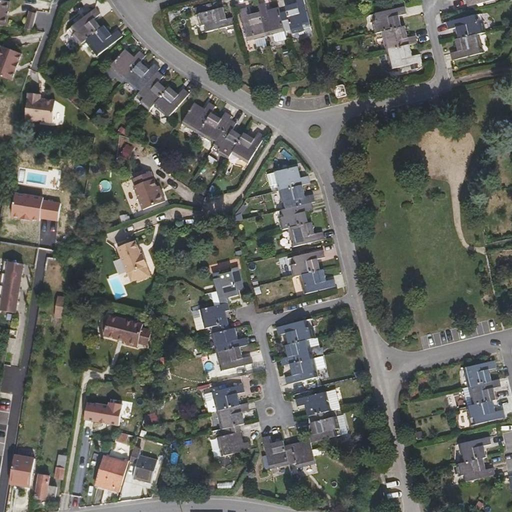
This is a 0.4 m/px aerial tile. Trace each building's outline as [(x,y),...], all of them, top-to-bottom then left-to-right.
[(310,24),(303,0),(296,0),(297,4),(285,7),(286,9),(286,12),(280,13),(285,31),(291,29),(292,33),(304,30),(303,26),(310,24)] [(0,26),(7,27),(10,6),(11,3),(0,1),(0,26)] [(227,20),(224,8),(219,9),(217,3),(199,7),(201,14),(197,15),(201,27),(205,26),(207,33),(234,26),(232,19),(227,20)] [(285,31),(280,13),(279,8),(268,11),(266,4),(258,6),(260,13),(266,36),(285,31)] [(266,36),(260,13),(249,16),(247,8),(239,11),(247,41),(266,36)] [(402,28),(400,17),(407,15),(405,8),(376,14),(377,21),(373,22),(376,35),(382,33),(402,28)] [(103,28),(95,20),(101,15),(96,9),(72,28),(77,33),(73,36),(81,46),(87,42),(103,28)] [(33,31),(35,14),(28,13),(26,30),(33,31)] [(485,33),(482,21),(478,22),(476,16),(447,23),(448,31),(456,29),(458,39),(479,35),(485,33)] [(98,57),(123,37),(118,31),(112,36),(105,27),(103,28),(87,42),(98,57)] [(418,44),(416,37),(409,38),(406,27),(402,28),(382,33),(387,52),(411,46),(418,44)] [(483,54),(479,35),(458,39),(455,40),(458,52),(451,54),(453,62),(483,54)] [(423,62),(421,55),(413,57),(411,46),(387,52),(391,71),(423,62)] [(0,77),(14,82),(23,55),(3,47),(0,55),(0,77)] [(125,81),(141,63),(146,57),(140,52),(135,58),(126,50),(111,68),(125,81)] [(140,93),(158,72),(161,70),(154,64),(149,70),(141,63),(125,81),(140,93)] [(154,106),(168,90),(159,82),(164,77),(158,72),(140,93),(145,98),(141,103),(150,111),(154,106)] [(346,96),(344,87),(343,86),(335,87),(334,89),(337,98),(338,99),(346,97),(346,96)] [(169,119),(190,94),(184,89),(179,95),(170,88),(168,90),(154,106),(169,119)] [(54,123),(56,101),(41,100),(41,95),(29,94),(27,120),(54,123)] [(199,134),(212,114),(216,107),(209,103),(205,110),(195,104),(183,124),(199,134)] [(216,144),(230,120),(232,117),(226,113),(222,119),(212,114),(199,134),(216,144)] [(232,154),(243,136),(233,130),(237,124),(230,120),(216,144),(222,148),(219,154),(229,160),(232,154)] [(249,164),(265,137),(259,133),(255,140),(244,134),(243,136),(232,154),(249,164)] [(298,167),(275,173),(267,175),(270,187),(278,185),(280,191),(303,186),(311,184),(309,177),(301,179),(298,167)] [(158,187),(155,188),(150,173),(132,179),(134,186),(132,187),(141,211),(163,202),(158,187)] [(315,203),(313,195),(306,197),(303,186),(280,191),(284,210),(312,203),(315,203)] [(309,224),(306,213),(314,211),(312,203),(284,210),(283,211),(284,217),(280,219),(282,231),(289,229),(309,224)] [(324,240),(323,233),(315,234),(312,223),(309,224),(289,229),(294,248),(324,240)] [(141,255),(138,255),(137,251),(133,242),(116,248),(125,274),(145,266),(141,255)] [(321,271),(318,260),(325,258),(323,251),(295,258),(296,265),(291,266),(294,278),(300,276),(321,271)] [(23,265),(21,265),(5,262),(0,293),(0,311),(16,314),(23,265)] [(244,290),(239,269),(213,275),(217,292),(205,295),(213,301),(215,307),(228,304),(227,299),(239,296),(238,291),(244,290)] [(336,287),(335,280),(327,281),(324,270),(321,271),(300,276),(305,295),(336,287)] [(64,318),(67,298),(58,297),(54,317),(64,318)] [(231,330),(226,312),(230,311),(228,304),(215,307),(201,310),(206,329),(211,328),(212,335),(231,330)] [(153,332),(143,329),(144,325),(110,316),(109,322),(104,321),(102,329),(107,330),(105,336),(128,342),(127,345),(138,348),(139,344),(149,347),(153,332)] [(316,339),(313,327),(309,328),(307,321),(277,328),(279,336),(286,334),(289,345),(308,341),(316,339)] [(248,346),(246,338),(238,340),(236,329),(231,330),(212,335),(217,353),(241,348),(248,346)] [(313,359),(308,341),(289,345),(285,346),(288,358),(281,359),(282,367),(290,365),(313,359)] [(222,372),(253,364),(251,357),(243,359),(241,348),(217,353),(222,372)] [(318,378),(313,359),(290,365),(293,376),(285,378),(287,385),(318,378)] [(492,382),(489,370),(497,369),(495,361),(464,369),(469,387),(492,382)] [(496,401),(494,389),(501,387),(499,380),(492,382),(469,387),(473,406),(493,401),(496,401)] [(241,405),(238,394),(245,392),(244,385),(213,392),(217,411),(241,405)] [(332,411),(327,392),(296,399),(298,408),(305,406),(308,417),(314,415),(332,411)] [(495,412),(493,401),(473,406),(467,408),(470,419),(473,419),(475,425),(505,418),(503,410),(495,412)] [(245,424),(242,413),(250,411),(248,404),(241,405),(217,411),(222,430),(240,425),(245,424)] [(340,429),(337,416),(333,417),(332,411),(314,415),(315,422),(311,423),(313,435),(310,436),(311,443),(338,437),(336,430),(340,429)] [(126,444),(131,425),(121,422),(116,442),(126,444)] [(244,443),(240,425),(222,430),(223,436),(218,437),(222,457),(250,450),(248,442),(244,443)] [(316,464),(311,443),(310,436),(301,437),(302,443),(285,447),(290,464),(295,463),(296,468),(316,464)] [(290,464),(285,447),(284,441),(272,444),(271,437),(263,439),(270,469),(290,464)] [(486,458),(484,447),(491,445),(490,437),(459,445),(464,464),(483,459),(486,458)] [(151,484),(159,457),(148,455),(148,457),(139,455),(141,450),(134,448),(130,462),(137,464),(133,479),(151,484)] [(31,488),(36,459),(16,456),(12,480),(23,482),(22,486),(31,488)] [(63,480),(67,457),(59,456),(55,479),(63,480)] [(120,493),(129,462),(126,461),(125,463),(105,457),(97,486),(120,493)] [(486,470),(483,459),(464,464),(457,465),(459,477),(464,476),(465,483),(495,476),(493,468),(486,470)] [(55,498),(57,488),(49,486),(50,478),(41,476),(37,498),(47,500),(47,497),(55,498)]
